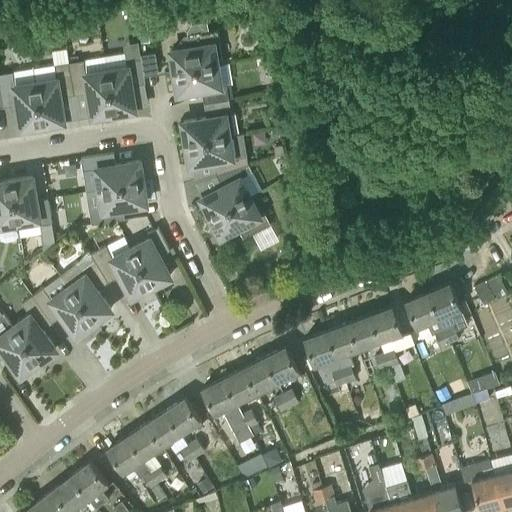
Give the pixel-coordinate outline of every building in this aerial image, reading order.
[(174,70),(220,63),(223,62),(215,16),(185,21),(189,46),(171,49),(174,70)] [(146,20),(135,22),(136,30),(138,41),(149,40),(146,20)] [(106,66),(114,112),(135,108),(131,85),(145,82),(141,58),(127,60),(127,63),(106,66)] [(92,115),(114,112),(106,66),(85,70),(84,59),(69,62),(74,94),(88,92),(92,115)] [(35,78),(43,123),(64,120),(60,96),(74,94),(69,62),(55,64),(57,74),(35,78)] [(204,102),(229,98),(227,84),(223,84),(220,63),(174,70),(178,92),(202,88),(204,102)] [(21,127),(43,123),(35,78),(14,81),(12,71),(0,73),(0,86),(3,106),(17,103),(21,127)] [(186,142),(232,134),(229,113),(231,113),(229,98),(204,102),(206,116),(183,120),(186,142)] [(216,173),(248,162),(246,153),(235,155),(232,134),(186,142),(190,163),(213,159),(216,172),(216,173)] [(283,142),(275,143),(276,154),(284,153),(283,142)] [(97,188),(143,181),(139,159),(116,163),(114,151),(81,157),(83,169),(93,167),(97,188)] [(201,196),(211,215),(250,195),(252,194),(243,175),(245,174),(241,166),(248,162),(216,173),(222,185),(201,196)] [(52,221),(48,197),(36,199),(32,175),(11,179),(18,224),(40,221),(40,223),(52,221)] [(0,227),(18,224),(11,179),(0,180),(0,227)] [(125,218),(123,206),(146,202),(143,181),(97,188),(100,209),(90,211),(92,223),(125,218)] [(250,195),(211,215),(221,235),(238,226),(243,237),(270,223),(265,212),(262,213),(252,194),(250,195)] [(131,246),(151,285),(170,275),(159,254),(170,248),(158,226),(146,232),(149,237),(131,246)] [(121,274),(132,295),(151,285),(131,246),(112,256),(106,245),(91,253),(95,259),(108,280),(121,274)] [(60,275),(67,283),(94,320),(111,308),(97,288),(108,280),(95,259),(82,269),(78,262),(60,275)] [(486,279),(495,297),(507,290),(499,273),(486,279)] [(482,303),(495,297),(486,279),(474,286),(482,303)] [(452,314),(462,310),(450,280),(428,290),(449,340),(458,337),(454,325),(456,324),(452,314)] [(33,295),(52,321),(62,314),(76,333),(94,320),(67,283),(49,296),(43,287),(33,295)] [(440,344),(449,340),(428,290),(406,299),(417,325),(418,325),(419,328),(428,324),(432,334),(435,333),(440,344)] [(13,325),(38,360),(56,348),(42,328),(52,321),(33,295),(23,302),(31,313),(13,325)] [(381,340),(382,342),(392,338),(403,334),(392,304),(370,312),(381,340)] [(369,344),(381,340),(370,312),(349,320),(360,350),(370,346),(369,344)] [(350,353),(360,350),(349,320),(327,328),(346,381),(356,378),(351,364),(354,363),(350,353)] [(21,373),(38,360),(13,325),(0,334),(0,358),(7,354),(21,373)] [(337,384),(346,381),(327,328),(305,336),(316,366),(323,363),(327,373),(332,371),(337,384)] [(265,355),(277,379),(289,374),(290,377),(300,373),(286,344),(265,355)] [(395,347),(385,351),(389,365),(399,362),(394,348),(396,348),(395,347)] [(380,368),(389,365),(385,351),(375,354),(380,368)] [(267,386),(278,380),(277,379),(265,355),(244,365),(258,394),(268,388),(267,386)] [(248,396),(249,398),(258,394),(244,365),(223,376),(236,402),(237,401),(248,396)] [(487,386),(483,374),(471,378),(476,391),(487,386)] [(224,410),(240,441),(253,434),(249,426),(237,401),(236,402),(223,376),(202,386),(215,412),(216,411),(218,414),(224,410)] [(284,392),(290,405),(293,404),(299,401),(292,387),(284,392)] [(473,393),(476,402),(490,397),(487,388),(473,393)] [(281,410),(290,405),(284,392),(274,396),(281,410)] [(476,402),(473,393),(444,401),(447,411),(476,402)] [(194,428),(203,422),(185,395),(166,408),(182,432),(192,425),(194,428)] [(412,404),(405,406),(409,416),(419,412),(417,406),(412,404)] [(253,407),(244,412),(251,425),(260,420),(253,407)] [(171,439),(182,432),(166,408),(146,421),(164,447),(173,442),(171,439)] [(156,453),(164,447),(146,421),(127,434),(143,458),(154,451),(156,453)] [(150,468),(143,458),(127,434),(108,447),(125,473),(135,467),(141,475),(143,474),(151,486),(159,481),(150,468)] [(189,443),(197,455),(205,450),(197,437),(189,443)] [(189,461),(197,455),(189,443),(180,449),(189,461)] [(433,488),(440,511),(464,511),(455,481),(443,485),(432,451),(423,454),(426,466),(433,488)] [(261,452),(250,457),(256,470),(267,466),(261,452)] [(426,466),(423,454),(414,457),(417,468),(426,466)] [(107,482),(108,482),(90,459),(71,473),(89,496),(96,506),(109,497),(102,489),(109,484),(107,482)] [(150,468),(159,481),(167,475),(159,462),(150,468)] [(363,486),(370,511),(394,511),(386,485),(380,465),(379,462),(370,464),(374,477),(363,486)] [(270,466),(274,482),(282,481),(278,464),(270,466)] [(502,504),(511,501),(511,466),(494,471),(502,504)] [(480,510),(502,504),(494,471),(471,477),(480,510)] [(79,504),(89,496),(71,473),(53,487),(72,511),(81,506),(79,504)] [(243,487),(254,482),(251,475),(239,480),(243,487)] [(213,485),(206,477),(196,484),(202,493),(213,485)] [(394,511),(417,511),(407,479),(386,485),(394,511)] [(417,511),(440,511),(433,488),(412,494),(408,479),(407,479),(417,511)] [(352,511),(348,499),(338,502),(331,483),(322,486),(326,496),(331,511),(352,511)] [(326,496),(322,486),(313,489),(316,499),(326,496)] [(72,511),(53,487),(35,501),(42,511),(72,511)] [(205,501),(217,497),(215,490),(194,498),(196,503),(204,500),(205,501)] [(293,511),(292,508),(293,508),(289,496),(279,499),(283,511),(293,511)] [(283,511),(279,499),(271,502),(274,511),(283,511)] [(42,511),(35,501),(20,511),(42,511)] [(114,507),(118,511),(128,511),(130,511),(121,501),(114,507)]
